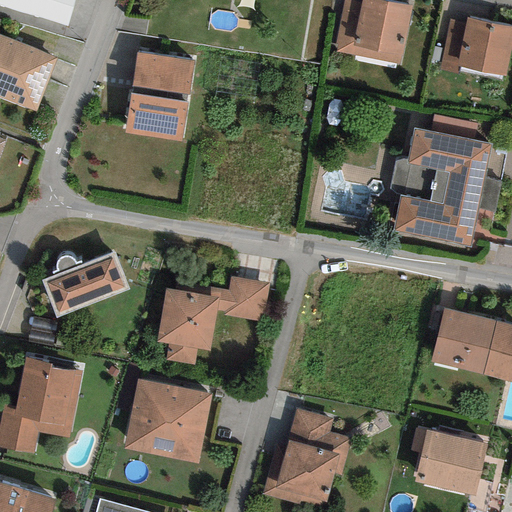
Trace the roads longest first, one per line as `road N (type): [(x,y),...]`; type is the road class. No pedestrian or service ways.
road 1 (residential): [(511,287),(89,212),(57,197)]
road 2 (residential): [(111,0),(53,155),(57,197)]
